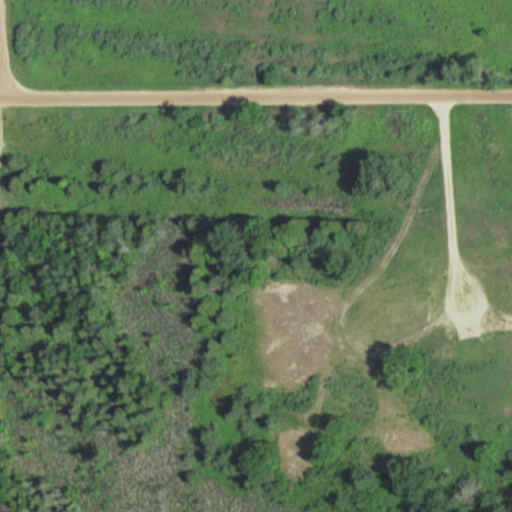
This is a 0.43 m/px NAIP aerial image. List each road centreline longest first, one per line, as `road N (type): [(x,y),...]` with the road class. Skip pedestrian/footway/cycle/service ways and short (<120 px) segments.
road 1 (residential): [(8,511),(1,0)]
road 2 (residential): [(0,99),(511,96)]
